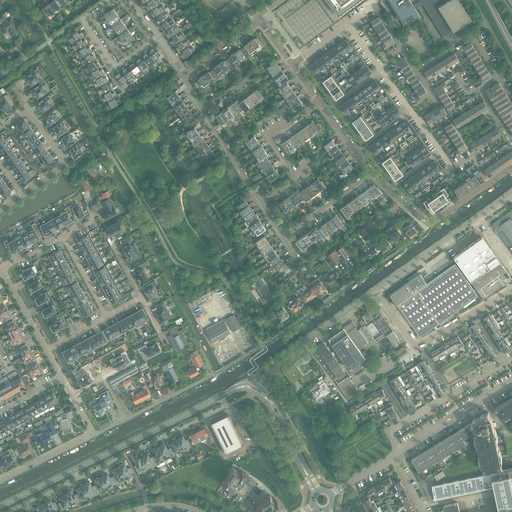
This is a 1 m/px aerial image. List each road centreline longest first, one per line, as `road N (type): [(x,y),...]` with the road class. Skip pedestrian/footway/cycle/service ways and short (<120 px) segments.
road 1 (residential): [(13,511),(226,406),(221,396)]
road 2 (tertiary): [(0,507),(221,396)]
road 3 (residential): [(511,193),(375,290)]
road 4 (residential): [(399,449),(389,432),(511,358)]
road 5 (residential): [(375,290),(272,364),(256,387)]
road 6 (residential): [(261,202),(296,177),(268,136),(319,102)]
road 7 (residential): [(93,434),(213,374)]
